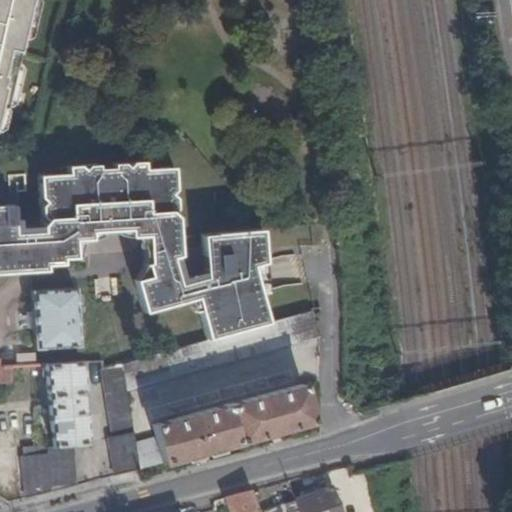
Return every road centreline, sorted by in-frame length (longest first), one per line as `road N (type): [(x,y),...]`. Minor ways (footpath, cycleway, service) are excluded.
road 1 (tertiary): [(90,511),(336,447)]
road 2 (unknown): [(135,402),(332,350)]
road 3 (residential): [(328,253),(336,447)]
road 4 (tertiary): [(336,447),(511,398)]
